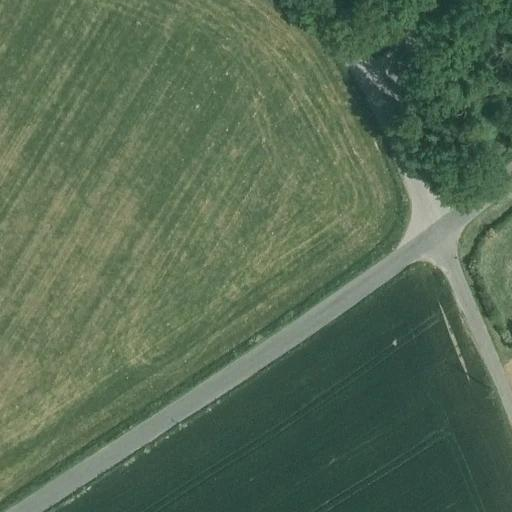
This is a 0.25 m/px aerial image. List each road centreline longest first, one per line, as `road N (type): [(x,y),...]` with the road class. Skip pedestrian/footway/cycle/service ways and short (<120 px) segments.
road 1 (tertiary): [(438,232),(21,511)]
road 2 (unclassified): [(438,232),(511,412)]
road 3 (unclassified): [(380,102),(438,232)]
road 4 (unclassified): [(380,102),(298,0)]
